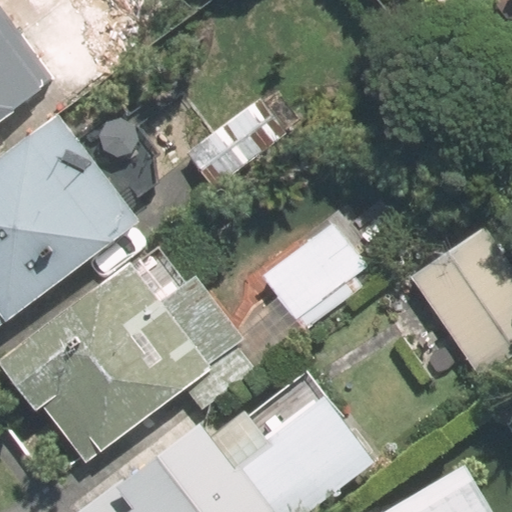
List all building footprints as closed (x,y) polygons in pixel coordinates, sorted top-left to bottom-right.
[(0,0),(0,119),(59,77),(71,94),(121,58),(114,47),(172,5),(169,0),(0,0)] [(83,110),(78,104),(0,158),(0,320),(155,212),(83,110)] [(385,277),(338,215),(271,266),(319,328),(385,277)] [(511,235),(503,221),(419,277),(485,375),(511,357),(511,235)] [(140,285),(130,270),(14,349),(51,403),(56,400),(95,456),(225,367),(219,358),(250,336),(206,271),(181,288),(166,266),(140,285)] [(248,459),(215,414),(132,474),(149,499),(130,511),(311,511),(387,457),(340,392),(248,459)] [(510,511),(478,460),(393,511),(510,511)]
